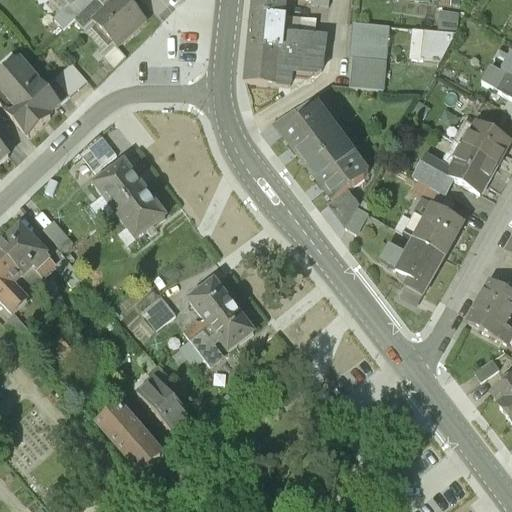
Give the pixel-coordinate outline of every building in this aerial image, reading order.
[(79,0),(71,7),(67,12),(75,21),(95,2),(92,0),(79,0)] [(119,0),(105,13),(93,25),(94,25),(117,51),(147,24),(124,0),(119,0)] [(252,0),(251,16),(284,19),(286,0),(287,0),(312,3),(312,8),(329,9),(329,0),(252,0)] [(75,21),(74,22),(85,34),(94,25),(93,25),(105,13),(95,2),(75,21)] [(455,30),(459,13),(439,9),(435,26),(455,30)] [(284,19),(251,16),(248,49),(281,52),(282,43),(284,19)] [(349,60),(352,60),(385,63),(387,63),(389,29),(352,26),(349,60)] [(406,60),(445,60),(445,31),(406,31),(406,60)] [(309,46),(282,43),(281,52),(308,55),(309,47),(309,46)] [(281,52),(248,49),(244,84),(277,87),(279,89),(288,90),(290,88),(292,75),(317,77),(322,72),(324,57),(314,56),(308,55),(281,52)] [(385,63),(352,60),(349,90),(382,93),(385,63)] [(511,60),(511,61),(502,78),(491,72),(482,87),(509,102),(511,103),(511,60)] [(60,110),(20,64),(4,79),(6,81),(0,85),(0,109),(28,142),(52,121),(50,119),(60,110)] [(72,68),(55,84),(70,101),(87,86),(72,68)] [(511,103),(509,102),(503,113),(511,117),(511,103)] [(295,112),(273,126),(281,137),(302,122),(295,112)] [(302,122),(281,137),(307,170),(342,144),(331,129),(327,132),(312,114),(302,122)] [(510,144),(477,125),(474,130),(466,126),(455,145),(496,168),(510,144)] [(102,141),(80,158),(95,176),(116,159),(102,141)] [(342,144),(307,170),(332,205),(333,205),(347,194),(364,182),(350,163),(354,160),(342,144)] [(496,168),(455,145),(442,169),(450,173),(447,179),(453,182),(480,198),(496,168)] [(0,148),(0,165),(9,158),(0,148)] [(442,169),(426,160),(413,181),(439,196),(443,198),(453,182),(447,179),(450,173),(442,169)] [(125,167),(95,190),(116,218),(146,195),(135,180),(133,177),(132,173),(129,171),(127,169),(125,167)] [(439,196),(418,184),(412,196),(422,202),(423,201),(433,207),(439,196)] [(347,194),(333,205),(332,205),(328,208),(346,232),(357,212),(358,209),(347,194)] [(146,195),(116,218),(136,243),(165,221),(163,218),(162,216),(161,213),(160,211),(158,210),(156,209),(146,195)] [(433,207),(423,201),(422,202),(402,237),(413,243),(444,260),(464,225),(433,207)] [(367,218),(357,212),(346,232),(356,238),(367,218)] [(21,231),(0,250),(0,257),(22,281),(32,271),(43,283),(55,272),(57,270),(56,268),(21,231)] [(444,260),(413,243),(405,257),(389,248),(381,263),(396,272),(395,274),(409,282),(406,289),(422,299),(444,260)] [(0,257),(0,304),(9,314),(23,301),(12,290),(22,281),(0,257)] [(82,282),(65,261),(56,268),(57,270),(55,272),(71,291),(82,282)] [(511,295),(490,284),(467,326),(507,348),(511,338),(511,332),(505,329),(511,315),(511,295)] [(214,286),(189,305),(204,324),(209,330),(235,311),(225,298),(224,299),(214,286)] [(160,299),(141,314),(156,333),(175,318),(160,299)] [(209,330),(190,345),(204,364),(209,371),(222,361),(212,347),(218,343),(228,356),(252,337),(243,325),(244,324),(235,311),(209,330)] [(35,342),(15,320),(4,329),(24,352),(35,342)] [(196,325),(183,335),(190,345),(209,330),(204,324),(202,326),(196,325)] [(190,345),(179,353),(194,371),(204,364),(190,345)] [(489,366),(473,377),(481,387),(496,377),(489,366)] [(183,399),(159,371),(151,378),(154,383),(175,406),(183,399)] [(511,382),(492,397),(501,409),(499,411),(507,421),(511,417),(511,382)] [(175,406),(154,383),(139,396),(178,442),(194,428),(175,406)] [(144,421),(121,394),(111,402),(119,412),(121,411),(136,428),(144,421)] [(136,428),(121,411),(119,412),(100,429),(140,475),(160,457),(136,428)] [(176,489),(162,472),(142,489),(156,505),(176,489)]
